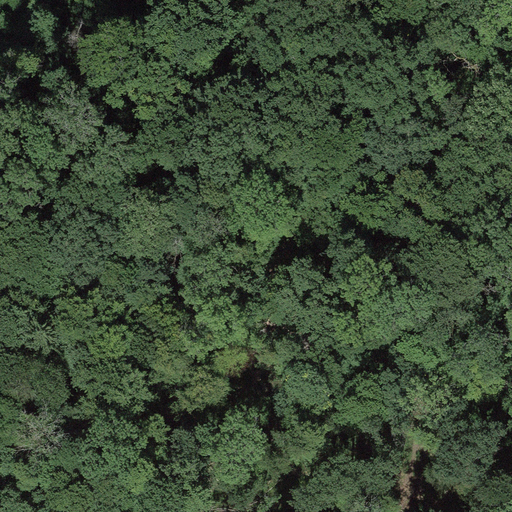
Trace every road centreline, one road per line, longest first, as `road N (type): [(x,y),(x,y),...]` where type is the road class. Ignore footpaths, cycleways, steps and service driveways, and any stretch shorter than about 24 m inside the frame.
road 1 (track): [(511,392),(229,343)]
road 2 (track): [(229,343),(0,298)]
